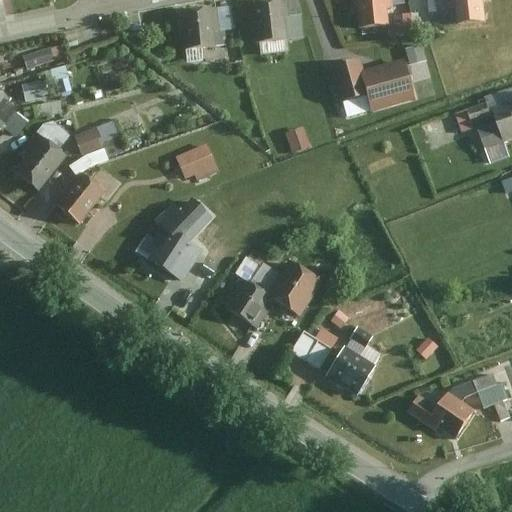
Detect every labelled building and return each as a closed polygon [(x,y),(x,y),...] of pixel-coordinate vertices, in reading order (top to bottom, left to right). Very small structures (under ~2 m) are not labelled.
[(391,0),(358,0),(361,30),(391,27),(389,9),(393,9),(391,0)] [(488,24),(485,0),(447,0),(448,11),(459,10),(461,26),(488,24)] [(290,2),(255,6),(259,47),(292,44),(306,43),(303,18),(292,20),(290,2)] [(233,10),(186,14),(189,52),(225,49),(224,35),(235,34),(233,10)] [(396,14),(396,31),(414,32),(415,15),(396,14)] [(28,69),(66,60),(62,46),(25,54),(28,69)] [(364,73),(360,74),(367,99),(371,116),(418,104),(407,62),(364,73)] [(360,74),(364,73),(361,63),(339,69),(348,104),(367,99),(360,74)] [(67,66),(52,70),(57,87),(72,83),(67,66)] [(49,81),(25,82),(26,101),(50,99),(49,81)] [(494,111),(511,104),(508,93),(485,101),(489,113),(494,111)] [(0,130),(12,116),(1,108),(7,100),(0,94),(0,130)] [(511,104),(494,111),(499,126),(481,132),(487,152),(511,143),(511,104)] [(17,115),(4,133),(16,142),(29,127),(17,115)] [(307,130),(286,136),(293,156),(312,150),(307,130)] [(99,131),(75,138),(81,159),(104,152),(103,146),(99,131)] [(39,140),(13,174),(39,194),(65,160),(39,140)] [(119,140),(103,146),(109,162),(126,155),(119,140)] [(208,146),(176,160),(184,183),(193,180),(195,185),(219,176),(208,146)] [(105,195),(81,176),(56,208),(79,227),(105,195)] [(149,235),(136,253),(181,279),(202,249),(185,237),(209,215),(195,200),(183,216),(173,207),(156,223),(164,230),(157,241),(149,235)] [(221,264),(243,238),(230,227),(208,253),(221,264)] [(241,278),(221,312),(257,334),(275,306),(300,320),(325,282),(288,261),(267,294),(241,278)] [(290,354),(325,377),(363,401),(383,369),(343,344),(338,352),(305,331),(290,354)] [(423,396),(410,417),(456,444),(479,416),(510,405),(498,377),(454,392),(444,408),(423,396)]
